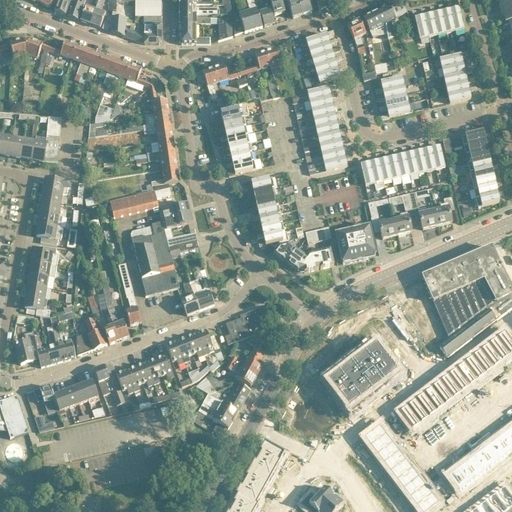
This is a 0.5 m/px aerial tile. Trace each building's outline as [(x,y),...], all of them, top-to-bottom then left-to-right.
[(36,0),(35,2),(50,9),(54,0),(36,0)] [(64,0),(63,0),(59,0),(54,13),(65,17),(71,0),(64,0)] [(80,0),(78,6),(73,4),(68,18),(78,22),(81,12),(86,0),(80,0)] [(80,22),(89,26),(99,0),(93,0),(90,9),(85,8),(80,22)] [(99,0),(89,26),(100,30),(105,15),(100,13),(104,0),(99,0)] [(245,0),(250,13),(239,17),(233,19),(234,37),(244,34),(244,35),(262,29),(252,0),(245,0)] [(259,14),(264,29),(274,25),(266,0),(260,0),(264,12),(259,14)] [(268,0),(269,1),(274,17),(285,14),(280,0),(268,0)] [(286,0),(292,20),(302,17),(297,0),(286,0)] [(297,0),(302,17),(312,14),(307,0),(297,0)] [(314,0),(318,12),(329,8),(326,0),(314,0)] [(326,0),(329,8),(335,5),(333,0),(326,0)] [(499,3),(501,13),(511,10),(511,0),(509,0),(500,2),(499,3)] [(161,2),(144,2),(135,2),(135,18),(161,18),(161,2)] [(449,12),(450,12),(455,33),(464,31),(459,10),(452,11),(451,4),(447,5),(449,12)] [(217,16),(217,10),(196,10),(196,6),(179,6),(179,16),(196,16),(217,16)] [(441,14),(446,35),(455,33),(450,12),(449,12),(443,13),(442,6),(438,7),(440,14),(441,14)] [(379,12),(385,25),(388,41),(393,38),(390,22),(395,20),(389,7),(379,12)] [(432,16),(437,37),(446,35),(441,14),(440,14),(435,15),(433,8),(430,9),(431,16),(432,16)] [(422,18),(424,18),(428,39),(437,37),(432,16),(431,16),(426,17),(424,10),(421,11),(422,18)] [(511,10),(501,13),(502,17),(504,16),(505,24),(509,23),(509,22),(511,21),(511,10)] [(385,57),(392,56),(388,41),(385,25),(379,12),(363,19),(369,33),(380,28),(382,42),(385,57)] [(415,20),(419,41),(428,39),(424,18),(422,18),(417,19),(416,12),(412,13),(414,20),(415,20)] [(210,20),(196,20),(196,16),(179,16),(179,26),(196,26),(210,26),(210,20)] [(111,23),(110,33),(125,39),(125,31),(126,23),(118,23),(118,19),(111,18),(111,23)] [(221,21),(218,21),(219,43),(228,40),(227,33),(226,25),(225,25),(224,22),(221,23),(221,21)] [(365,36),(359,21),(347,27),(354,41),(358,56),(363,55),(363,57),(366,56),(360,37),(365,36)] [(144,37),(125,31),(125,39),(144,46),(159,46),(161,44),(161,26),(151,26),(144,26),(144,37)] [(196,40),(196,35),(196,26),(179,26),(179,44),(181,46),(210,46),(210,39),(196,40)] [(329,44),(329,43),(327,38),(334,36),(333,32),(326,34),(326,35),(306,42),(309,51),(329,44)] [(404,42),(411,40),(409,33),(402,34),(403,37),(404,42)] [(22,41),(0,47),(0,52),(11,49),(14,59),(24,56),(26,56),(26,41),(22,41)] [(55,50),(30,41),(26,41),(26,56),(28,56),(37,59),(41,50),(44,51),(40,63),(49,66),(51,59),(46,58),(48,52),(54,54),(55,50)] [(329,44),(309,51),(311,59),(332,53),(331,52),(330,47),(337,44),(336,41),(329,43),(329,44)] [(62,52),(55,50),(54,54),(72,61),(77,47),(65,43),(62,52)] [(81,64),(74,82),(78,83),(90,52),(77,47),(72,61),(81,64)] [(269,68),(273,79),(274,82),(280,80),(275,66),(280,64),(276,50),(265,53),(270,68),(269,68)] [(331,52),(332,53),(311,59),(314,68),(334,61),(334,60),(332,55),(339,53),(338,50),(331,52)] [(78,83),(83,85),(89,67),(98,70),(103,56),(90,52),(78,83)] [(248,79),(257,77),(256,72),(269,68),(270,68),(265,53),(255,57),(258,67),(242,72),(244,76),(247,75),(248,79)] [(460,56),(440,61),(442,70),(462,65),(462,64),(461,59),(468,57),(467,53),(460,55),(460,56)] [(107,74),(103,86),(107,87),(117,61),(103,56),(98,70),(107,74)] [(2,67),(11,64),(9,57),(0,60),(2,67)] [(334,60),(334,61),(314,68),(317,77),(337,70),(337,69),(335,64),(342,61),(341,58),(334,60)] [(111,97),(113,89),(111,89),(115,77),(125,80),(130,66),(117,61),(107,87),(105,94),(111,97)] [(289,64),(293,77),(298,76),(294,62),(289,64)] [(470,66),(469,62),(462,64),(462,65),(442,70),(444,79),(464,74),(464,73),(463,67),(470,66)] [(125,80),(148,88),(150,89),(153,87),(152,86),(138,80),(142,70),(130,66),(125,80)] [(218,84),(220,84),(244,76),(242,72),(227,77),(224,67),(213,70),(218,84)] [(337,69),(337,70),(317,77),(320,85),(340,79),(338,72),(345,70),(344,67),(337,69)] [(212,86),(218,84),(213,70),(203,73),(212,102),(217,100),(212,86)] [(472,74),(471,71),(464,73),(464,74),(444,79),(446,88),(466,83),(466,81),(465,76),(472,74)] [(362,76),(364,83),(376,80),(374,74),(362,76)] [(403,87),(401,79),(392,81),(391,75),(382,77),(384,83),(381,83),(382,90),(375,92),(376,95),(383,94),(383,92),(403,87)] [(274,82),(273,79),(265,81),(266,86),(268,85),(271,97),(272,97),(272,100),(278,99),(274,82)] [(466,83),(446,88),(448,96),(468,92),(468,90),(467,85),(474,83),(473,80),(466,81),(466,83)] [(101,85),(98,93),(104,95),(105,94),(107,87),(103,86),(101,85)] [(328,89),(307,94),(309,102),(330,98),(330,97),(329,91),(336,90),(335,86),(328,88),(328,89)] [(150,89),(150,91),(154,116),(169,114),(167,101),(156,103),(154,89),(153,87),(150,89)] [(403,87),(383,92),(383,94),(384,99),(377,101),(378,104),(385,103),(385,101),(405,96),(403,87)] [(468,90),(468,92),(448,96),(450,105),(470,101),(469,94),(476,92),(475,88),(468,90)] [(300,105),(298,95),(291,96),(294,106),(300,105)] [(332,106),(332,105),(331,100),(338,98),(337,95),(330,97),(330,98),(309,102),(311,111),(332,106)] [(408,105),(407,105),(405,96),(385,101),(385,103),(386,108),(379,109),(380,113),(387,111),(387,110),(408,105)] [(114,111),(111,122),(123,112),(116,104),(114,111)] [(314,120),(334,115),(334,114),(333,109),(340,107),(339,104),(332,105),(332,106),(311,111),(314,120)] [(408,105),(387,110),(387,111),(388,117),(381,118),(382,122),(389,120),(389,119),(410,114),(408,105)] [(111,122),(114,111),(99,106),(95,118),(94,125),(111,122)] [(91,109),(86,107),(81,118),(87,118),(91,109)] [(248,117),(247,108),(221,114),(222,121),(216,122),(217,126),(223,125),(223,123),(244,118),(248,117)] [(334,115),(314,120),(316,129),(336,124),(336,123),(335,118),(342,116),(341,112),(334,114),(334,115)] [(131,134),(144,132),(171,128),(169,114),(154,116),(154,118),(147,119),(149,127),(130,129),(125,130),(126,135),(131,134)] [(225,133),(225,132),(246,127),(244,118),(223,123),(223,125),(224,130),(218,131),(219,135),(225,133)] [(46,146),(34,144),(32,161),(43,163),(57,164),(61,120),(48,119),(46,146)] [(336,124),(316,129),(318,138),(338,133),(338,132),(337,126),(344,125),(343,121),(336,123),(336,124)] [(113,122),(111,122),(94,125),(89,126),(88,140),(109,137),(120,135),(119,131),(115,131),(113,122)] [(225,132),(225,133),(226,139),(220,140),(221,143),(227,142),(227,141),(248,136),(246,127),(225,132)] [(173,142),(173,141),(171,128),(144,132),(144,136),(156,134),(158,144),(173,142)] [(338,133),(318,138),(320,147),(340,142),(340,141),(339,135),(346,134),(345,130),(338,132),(338,133)] [(485,143),(484,141),(483,136),(490,135),(489,131),(482,133),(482,134),(462,138),(464,148),(485,143)] [(248,136),(227,141),(227,142),(228,147),(222,149),(223,152),(229,151),(229,150),(250,145),(248,136)] [(12,140),(1,138),(0,142),(0,155),(9,157),(12,140)] [(322,155),(342,151),(342,149),(341,144),(348,142),(347,139),(340,141),(340,142),(320,147),(322,155)] [(12,140),(9,157),(21,159),(23,142),(12,140)] [(445,152),(452,150),(450,140),(442,142),(445,152)] [(464,148),(466,156),(487,151),(486,150),(485,145),(492,143),(491,140),(484,141),(485,143),(464,148)] [(32,161),(34,144),(23,142),(21,159),(32,161)] [(134,162),(135,162),(138,161),(175,156),(173,142),(158,144),(159,154),(134,158),(134,162)] [(431,143),(428,144),(430,151),(431,151),(436,171),(445,170),(440,149),(433,150),(431,143)] [(224,158),(225,161),(231,160),(231,158),(252,154),(250,145),(229,150),(229,151),(230,156),(224,158)] [(423,145),(419,146),(421,153),(422,153),(427,174),(436,171),(431,151),(430,151),(424,152),(423,145)] [(422,153),(421,153),(416,154),(414,147),(411,148),(412,155),(413,155),(418,176),(427,174),(422,153)] [(342,149),(342,151),(322,155),(324,164),(344,159),(344,158),(343,153),(350,151),(349,148),(342,149)] [(403,157),(405,157),(409,178),(418,176),(413,155),(412,155),(407,156),(405,149),(402,150),(403,157)] [(489,160),(488,159),(487,154),(494,152),(493,149),(486,150),(487,151),(466,156),(468,165),(489,160)] [(447,161),(454,159),(452,150),(445,152),(447,161)] [(395,159),(396,159),(401,180),(409,178),(405,157),(403,157),(398,158),(396,151),(393,152),(395,159)] [(386,161),(387,161),(392,182),(401,180),(396,159),(395,159),(389,160),(388,153),(384,154),(386,161)] [(226,166),(227,170),(233,168),(233,167),(254,162),(252,154),(231,158),(231,160),(232,165),(226,166)] [(375,156),(377,163),(378,163),(383,184),(392,182),(387,161),(386,161),(380,162),(379,155),(375,156)] [(135,162),(136,166),(161,162),(162,172),(177,170),(175,156),(138,161),(135,162)] [(344,158),(344,159),(324,164),(326,173),(346,168),(345,161),(352,160),(351,156),(344,158)] [(369,165),(374,186),(375,191),(384,189),(383,184),(378,163),(377,163),(372,164),(370,157),(367,158),(368,165),(369,165)] [(491,169),(490,168),(489,162),(496,161),(495,157),(488,159),(489,160),(468,165),(470,174),(491,169)] [(369,165),(368,165),(363,166),(361,159),(358,160),(359,167),(360,167),(365,188),(374,186),(369,165)] [(254,162),(233,167),(233,168),(234,174),(228,175),(229,179),(235,177),(235,176),(256,171),(254,162)] [(472,183),(493,178),(493,176),(491,171),(498,170),(497,166),(490,168),(491,169),(470,174),(472,183)] [(146,192),(141,193),(142,196),(155,193),(153,188),(162,187),(179,184),(177,170),(162,172),(164,182),(151,184),(152,185),(145,187),(146,192)] [(495,186),(495,185),(493,180),(500,178),(499,175),(493,176),(493,178),(472,183),(474,191),(495,186)] [(253,195),(253,194),(274,189),(272,180),(251,185),(253,192),(246,193),(247,196),(253,195)] [(46,181),(44,192),(61,195),(62,189),(69,190),(70,184),(63,184),(46,181)] [(474,191),(475,199),(476,200),(497,196),(496,194),(495,189),(502,187),(501,184),(495,185),(495,186),(474,191)] [(163,191),(162,187),(153,188),(155,193),(156,200),(171,197),(169,190),(163,191)] [(292,188),(283,190),(285,196),(293,194),(292,188)] [(248,202),(249,205),(255,204),(255,203),(276,198),(274,189),(253,194),(253,195),(255,200),(248,202)] [(59,207),(61,195),(44,192),(42,204),(59,207)] [(155,193),(142,196),(110,204),(114,220),(158,209),(156,200),(155,193)] [(504,196),(503,193),(496,194),(497,196),(476,200),(478,209),(499,204),(497,197),(504,196)] [(408,195),(410,205),(412,211),(419,210),(415,194),(408,195)] [(390,210),(403,207),(410,205),(408,195),(400,197),(387,200),(389,205),(390,210)] [(250,211),(251,214),(257,213),(257,211),(278,207),(276,198),(255,203),(255,204),(257,209),(250,211)] [(440,207),(441,211),(433,212),(437,228),(452,225),(449,213),(454,211),(451,199),(443,201),(445,205),(440,207)] [(397,237),(393,222),(386,223),(385,219),(379,221),(376,209),(389,205),(387,200),(375,204),(368,205),(371,220),(373,228),(379,227),(382,241),(397,237)] [(57,218),(59,207),(42,204),(40,215),(57,218)] [(173,213),(160,216),(161,222),(190,215),(188,205),(172,208),(173,213)] [(257,211),(257,213),(259,218),(252,219),(253,223),(259,221),(259,220),(280,215),(278,207),(257,211)] [(418,212),(422,231),(437,228),(433,212),(426,214),(425,210),(418,212)] [(400,216),(401,220),(393,222),(397,237),(411,234),(407,214),(400,216)] [(61,230),(63,219),(57,218),(40,215),(38,226),(61,230)] [(166,229),(166,231),(177,229),(183,227),(193,225),(190,215),(161,222),(163,229),(166,229)] [(259,220),(259,221),(261,227),(254,228),(255,232),(261,230),(261,229),(282,224),(280,215),(259,220)] [(164,232),(163,232),(163,229),(161,222),(160,216),(154,217),(156,226),(154,226),(152,229),(152,228),(147,229),(146,225),(140,227),(141,231),(132,233),(131,235),(144,289),(147,298),(179,290),(177,280),(172,261),(169,248),(164,232)] [(89,223),(92,234),(101,231),(98,220),(89,223)] [(282,224),(261,229),(261,230),(263,235),(256,237),(257,240),(263,239),(263,238),(284,233),(282,224)] [(61,242),(63,230),(61,230),(38,226),(36,238),(41,239),(40,245),(57,247),(58,241),(61,242)] [(297,240),(304,239),(301,229),(295,231),(297,240)] [(328,229),(323,230),(325,242),(331,240),(328,229)] [(361,230),(346,234),(336,236),(340,256),(342,265),(347,264),(347,263),(370,258),(370,259),(375,258),(369,229),(361,230)] [(317,232),(320,243),(325,242),(323,230),(317,232)] [(77,250),(78,231),(70,231),(69,249),(77,250)] [(317,232),(311,233),(314,244),(320,243),(317,232)] [(265,247),(270,246),(271,246),(288,243),(288,242),(286,242),(284,233),(263,238),(263,239),(265,244),(258,246),(259,249),(266,248),(265,247)] [(308,246),(314,244),(311,233),(305,235),(308,246)] [(195,235),(178,238),(180,246),(196,242),(197,242),(195,235)] [(174,247),(169,248),(172,261),(181,259),(180,254),(190,252),(198,250),(197,246),(196,242),(180,246),(175,247),(174,247)] [(277,250),(273,255),(285,263),(291,255),(293,257),(297,252),(288,246),(289,245),(288,243),(271,246),(277,250)] [(34,253),(32,264),(49,267),(51,256),(55,257),(56,250),(40,247),(39,253),(34,253)] [(491,249),(422,279),(433,304),(484,282),(494,302),(511,294),(511,292),(500,270),(502,269),(501,267),(500,268),(492,250),(491,249)] [(319,260),(317,260),(319,271),(334,267),(330,251),(318,254),(319,260)] [(298,273),(299,271),(301,272),(303,264),(307,259),(306,259),(297,252),(293,257),(291,255),(285,263),(298,273)] [(307,259),(303,264),(301,272),(304,272),(304,274),(319,271),(317,260),(319,260),(318,254),(308,256),(306,259),(307,259)] [(55,279),(57,268),(49,267),(32,264),(30,276),(47,278),(55,279)] [(130,310),(126,311),(130,328),(141,325),(140,322),(125,266),(119,268),(126,294),(130,310)] [(105,273),(99,274),(104,296),(104,297),(107,309),(108,313),(119,343),(129,339),(123,323),(119,324),(114,311),(105,273)] [(30,276),(28,287),(45,290),(47,278),(30,276)] [(197,283),(190,285),(194,298),(199,313),(214,307),(205,282),(204,280),(203,280),(197,283)] [(63,281),(62,289),(67,289),(67,291),(67,290),(72,290),(73,282),(68,282),(63,281)] [(188,300),(181,302),(187,317),(199,313),(194,298),(190,285),(189,285),(189,284),(183,287),(188,300)] [(28,287),(26,298),(44,301),(45,290),(28,287)] [(98,297),(101,310),(107,308),(104,297),(104,296),(98,297)] [(47,301),(44,301),(26,298),(25,310),(37,312),(36,317),(49,319),(50,319),(48,319),(49,313),(42,312),(42,309),(46,310),(47,301)] [(87,299),(93,319),(98,317),(92,298),(87,299)] [(249,314),(244,316),(252,338),(265,333),(260,321),(266,319),(262,309),(252,313),(253,314),(250,316),(249,315),(249,314)] [(457,327),(449,309),(437,314),(445,332),(457,327)] [(439,347),(439,348),(439,350),(447,359),(496,322),(487,310),(448,339),(440,346),(439,346),(439,347)] [(119,343),(108,313),(102,316),(107,329),(103,330),(109,347),(119,343)] [(235,322),(226,326),(228,333),(230,336),(233,345),(240,342),(250,339),(242,317),(234,320),(235,322)] [(25,318),(24,327),(38,324),(37,320),(25,318)] [(52,329),(60,364),(69,362),(69,361),(74,360),(73,346),(71,342),(65,344),(61,345),(55,319),(50,320),(52,329)] [(76,332),(77,349),(77,359),(107,347),(101,332),(97,333),(93,321),(85,324),(89,335),(78,338),(78,332),(76,332)] [(52,329),(47,330),(51,348),(46,349),(51,367),(60,364),(52,329)] [(196,336),(204,357),(214,353),(206,332),(196,336)] [(33,334),(37,352),(41,369),(51,367),(46,349),(42,350),(40,338),(39,338),(39,335),(36,333),(33,334)] [(37,352),(33,334),(32,334),(32,335),(25,336),(27,344),(16,347),(21,366),(33,363),(31,353),(37,352)] [(511,342),(505,334),(497,340),(510,358),(511,358),(511,359),(511,342)] [(196,336),(186,340),(192,356),(196,355),(198,359),(204,357),(196,336)] [(230,336),(225,338),(228,347),(233,345),(230,336)] [(190,362),(188,358),(192,356),(186,340),(176,343),(184,365),(190,362)] [(226,362),(229,364),(256,379),(258,375),(259,376),(261,372),(260,371),(261,370),(257,368),(264,355),(255,348),(257,344),(253,341),(247,340),(246,343),(254,349),(245,366),(233,359),(232,360),(228,357),(226,362)] [(497,340),(488,346),(502,364),(510,358),(497,340)] [(177,362),(178,367),(184,365),(176,343),(166,347),(172,364),(177,362)] [(326,381),(325,381),(351,416),(352,415),(357,411),(364,406),(369,402),(376,397),(381,393),(394,383),(399,379),(400,379),(374,344),(373,345),(368,349),(361,354),(356,358),(343,368),(338,372),(331,377),(326,381)] [(488,346),(480,353),(494,370),(502,364),(488,346)] [(480,353),(472,359),(487,378),(496,372),(494,370),(480,353)] [(174,379),(166,357),(156,361),(162,378),(166,376),(168,381),(174,379)] [(472,359),(464,365),(478,383),(477,383),(479,385),(487,378),(472,359)] [(158,379),(162,378),(156,361),(146,365),(154,386),(160,384),(158,379)] [(219,368),(218,363),(209,370),(210,372),(212,375),(219,368)] [(226,370),(229,371),(227,375),(242,383),(251,388),(252,386),(253,387),(255,383),(254,382),(256,379),(229,364),(226,370)] [(146,384),(148,388),(154,386),(146,365),(136,368),(142,385),(146,384)] [(464,365),(456,371),(470,389),(477,383),(478,383),(464,365)] [(208,367),(199,375),(203,379),(210,372),(209,370),(208,367)] [(109,381),(104,368),(93,372),(103,398),(111,395),(106,384),(105,384),(105,382),(109,381)] [(140,391),(138,387),(142,385),(136,368),(126,372),(134,394),(140,391)] [(456,371),(448,377),(461,395),(470,389),(456,371)] [(128,396),(134,394),(126,372),(116,376),(122,393),(127,391),(128,396)] [(448,377),(440,384),(453,401),(461,395),(448,377)] [(182,389),(192,385),(190,381),(180,385),(182,389)] [(92,383),(82,386),(88,403),(93,401),(94,404),(100,402),(92,383)] [(216,394),(207,383),(196,389),(208,396),(209,397),(216,394)] [(440,384),(432,390),(445,407),(453,401),(440,384)] [(82,386),(73,390),(79,406),(88,403),(82,386)] [(227,407),(238,413),(250,392),(238,386),(227,407)] [(50,410),(56,408),(49,388),(33,392),(37,403),(30,406),(33,416),(42,413),(40,405),(44,404),(45,408),(46,409),(48,410),(49,410),(50,410)] [(49,388),(56,408),(57,408),(61,417),(65,415),(64,412),(69,410),(63,394),(53,397),(50,388),(49,388)] [(73,390),(63,394),(69,410),(79,406),(73,390)] [(432,390),(424,396),(437,414),(445,407),(432,390)] [(116,408),(120,406),(123,415),(128,413),(120,393),(112,396),(116,408)] [(208,396),(203,405),(212,410),(211,411),(215,413),(233,423),(238,413),(227,407),(222,404),(217,401),(209,397),(208,396)] [(424,396),(415,402),(429,420),(429,419),(437,414),(424,396)] [(0,432),(8,433),(10,441),(29,435),(17,398),(0,403),(0,432)] [(415,402),(407,408),(421,426),(420,426),(422,428),(431,421),(429,419),(429,420),(415,402)] [(203,405),(198,413),(207,418),(213,422),(212,422),(218,425),(214,433),(224,439),(233,423),(215,413),(211,411),(212,410),(203,405)] [(407,408),(399,415),(412,432),(420,426),(421,426),(407,408)] [(198,413),(193,423),(201,427),(207,418),(198,413)] [(54,431),(52,424),(44,427),(41,419),(35,421),(39,434),(54,431)] [(55,430),(62,427),(60,422),(53,424),(55,430)] [(381,426),(364,439),(371,448),(388,435),(381,426)] [(511,427),(503,433),(511,444),(511,427)] [(511,444),(503,433),(495,439),(508,457),(511,454),(511,444)] [(388,435),(371,448),(377,457),(394,444),(388,435)] [(488,445),(487,446),(500,463),(508,457),(495,439),(488,445)] [(264,443),(257,456),(277,468),(284,455),(264,443)] [(486,443),(477,450),(479,452),(492,469),(500,463),(487,446),(488,445),(486,443)] [(394,444),(377,457),(384,466),(401,452),(394,444)] [(401,452),(384,466),(390,474),(408,461),(401,452)] [(479,452),(471,458),(484,475),(492,469),(479,452)] [(257,456),(250,469),(270,480),(277,468),(257,456)] [(471,458),(463,464),(476,481),(484,475),(471,458)] [(408,461),(390,474),(397,483),(414,469),(408,461)] [(463,464),(455,470),(468,488),(476,481),(463,464)] [(250,469),(243,482),(263,493),(270,480),(250,469)] [(414,469),(397,483),(403,491),(421,478),(414,469)] [(455,470),(446,477),(459,494),(468,488),(455,470)] [(421,478),(403,491),(410,500),(427,487),(421,478)] [(243,482),(235,495),(237,496),(237,495),(256,505),(263,493),(243,482)] [(427,487),(410,500),(416,509),(434,495),(427,487)] [(311,495),(301,506),(307,511),(320,511),(334,498),(325,489),(315,500),(311,495)] [(511,498),(504,489),(494,496),(506,511),(508,511),(511,509),(511,498)] [(237,496),(230,508),(238,511),(254,511),(258,506),(256,505),(237,495),(237,496)] [(434,495),(416,509),(418,511),(430,511),(441,504),(434,495)] [(506,511),(494,496),(485,504),(491,511),(506,511)] [(334,498),(320,511),(338,511),(343,507),(334,498)]
